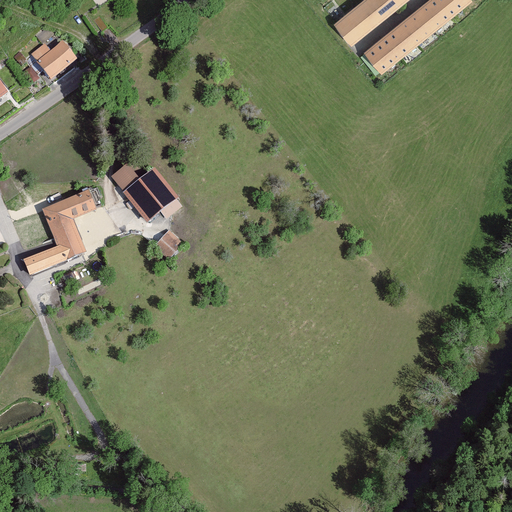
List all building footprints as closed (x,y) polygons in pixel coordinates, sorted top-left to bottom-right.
[(367,0),(360,0),(332,24),(349,45),(382,17),(367,0)] [(367,0),(382,17),(403,0),(367,0)] [(424,0),(420,3),(437,24),(466,0),(424,0)] [(420,3),(389,29),(406,50),(437,24),(420,3)] [(389,29),(358,55),(375,76),(406,50),(389,29)] [(42,49),(28,61),(47,85),(76,62),(63,45),(48,56),(42,49)] [(182,208),(153,170),(138,181),(127,166),(110,178),(145,223),(160,211),(167,220),(182,208)] [(93,211),(85,191),(39,211),(55,248),(26,260),(33,276),(84,255),(69,221),(93,211)] [(168,263),(184,246),(168,232),(153,248),(168,263)]
